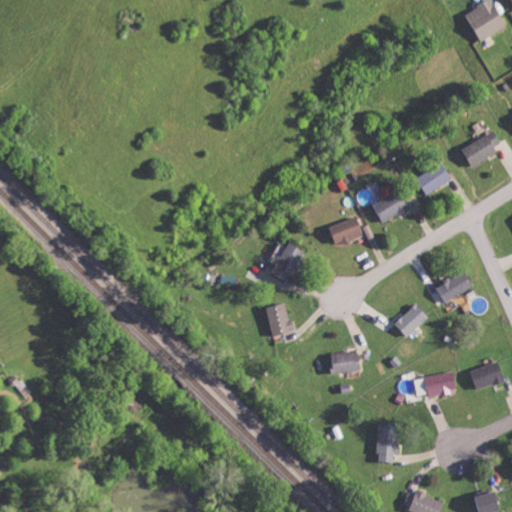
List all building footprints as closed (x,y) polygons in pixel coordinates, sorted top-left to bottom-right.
[(490,0),(467,11),(481,40),(508,26),(495,0),(490,0)] [(463,147),(472,166),(499,152),(496,145),(502,142),(496,131),(463,147)] [(419,175),(427,193),(453,181),(445,164),(419,175)] [(382,189),(386,196),(374,204),(385,222),(411,207),(395,181),(382,189)] [(338,244),(365,234),(359,216),(331,226),(338,244)] [(288,280),(291,273),(296,275),(307,250),(289,242),(275,274),(288,280)] [(445,301),(475,288),(468,271),(437,284),(445,301)] [(275,335),(295,331),(288,302),(268,307),(275,335)] [(409,336),(430,316),(418,303),(396,323),(409,336)] [(360,349),(333,354),(336,373),(363,368),(360,349)] [(478,388),(507,381),(501,361),(473,369),(478,388)] [(458,391),(456,372),(417,377),(420,396),(458,391)] [(395,462),(395,455),(400,455),(401,424),(380,424),(379,461),(395,462)] [(442,511),(445,498),(416,492),(411,511),(442,511)] [(480,511),(495,511),(502,511),(499,492),(478,495),(480,511)]
